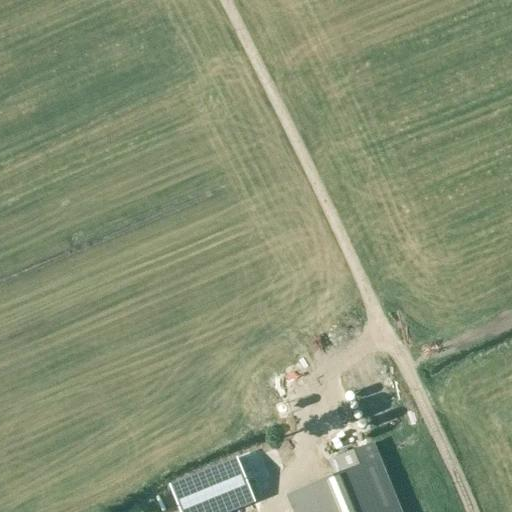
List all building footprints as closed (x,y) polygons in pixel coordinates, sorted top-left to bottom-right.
[(327,298),(253,322),(261,346),(276,341),(272,330),(303,320),(308,334),(336,325),(327,298)] [(386,358),(359,366),(387,455),(413,447),(386,358)] [(329,419),(346,416),(342,391),(325,394),(329,419)] [(401,511),(374,444),(334,460),(340,474),(286,497),(292,511),(401,511)] [(252,511),(256,510),(238,466),(172,493),(179,511),(252,511)]
